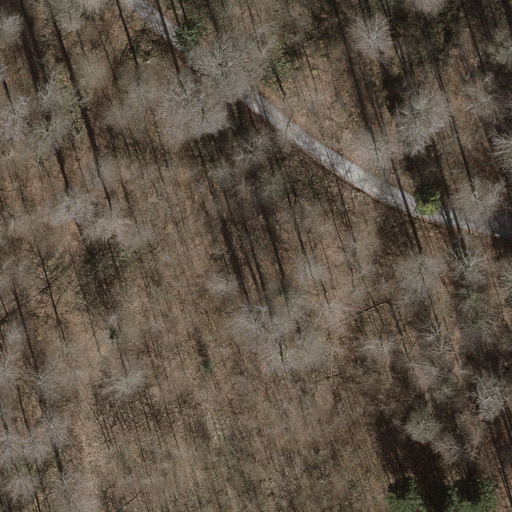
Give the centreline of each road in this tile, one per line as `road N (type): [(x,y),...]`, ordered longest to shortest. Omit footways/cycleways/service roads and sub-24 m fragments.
road 1 (track): [(132,0),(322,157),(445,218),(511,224)]
road 2 (track): [(67,248),(97,511)]
road 3 (track): [(67,248),(100,104)]
